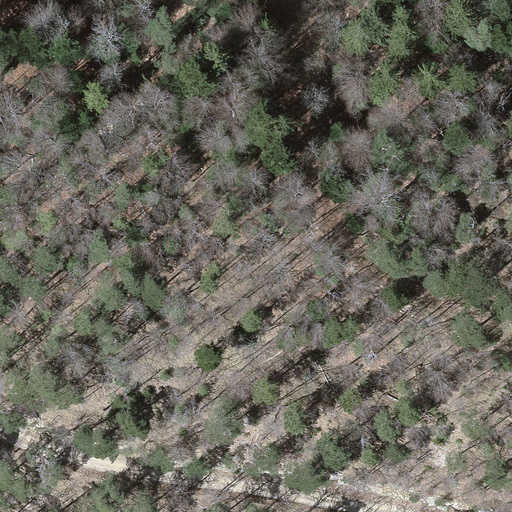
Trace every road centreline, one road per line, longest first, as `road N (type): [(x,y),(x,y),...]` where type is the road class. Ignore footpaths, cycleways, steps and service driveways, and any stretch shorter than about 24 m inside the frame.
road 1 (track): [(511,339),(403,288),(353,250),(303,138),(281,0)]
road 2 (track): [(0,434),(131,471),(364,511)]
